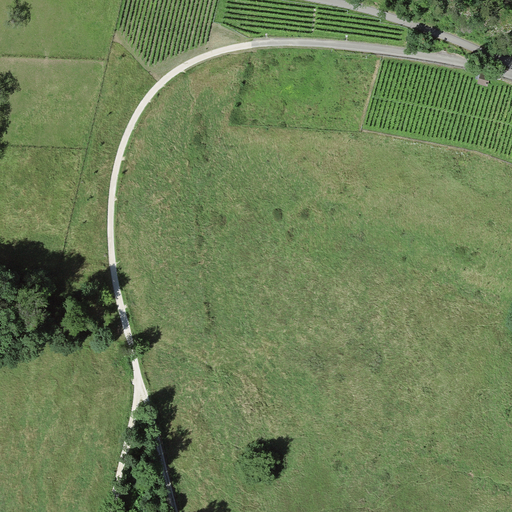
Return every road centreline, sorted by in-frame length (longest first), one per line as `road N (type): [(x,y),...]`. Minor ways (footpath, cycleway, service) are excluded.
road 1 (track): [(511,74),(392,49),(263,42),(200,57),(161,83),(127,135),(111,210),(116,282),(141,389)]
road 2 (track): [(511,64),(324,0)]
road 3 (track): [(141,389),(178,511)]
road 4 (track): [(141,389),(112,511)]
